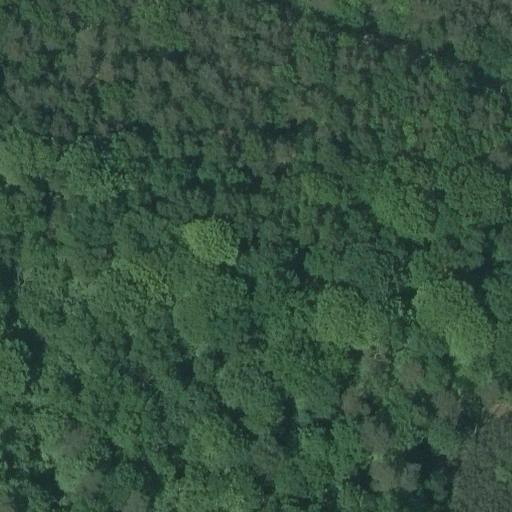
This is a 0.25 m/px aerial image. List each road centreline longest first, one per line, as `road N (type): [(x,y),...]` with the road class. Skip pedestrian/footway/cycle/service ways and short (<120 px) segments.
road 1 (track): [(0,222),(511,284)]
road 2 (track): [(227,0),(511,90)]
